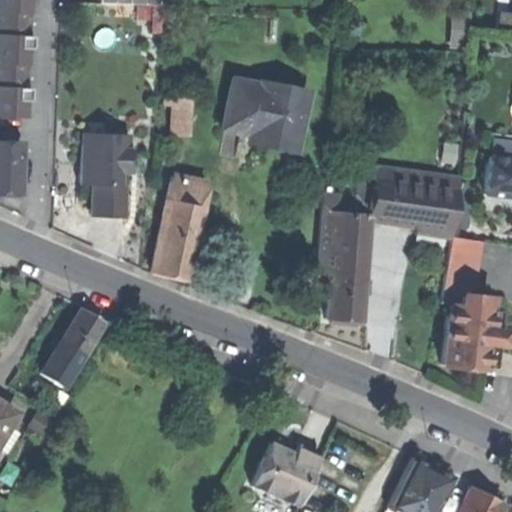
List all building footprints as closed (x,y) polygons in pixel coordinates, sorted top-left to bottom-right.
[(0,0),(0,115),(22,116),(26,0),(0,0)] [(267,138),(293,144),(305,91),(283,87),(282,93),(270,90),(270,87),(231,78),(221,128),(255,135),(253,143),(259,145),(265,146),(267,138)] [(170,134),(187,135),(188,100),(171,99),(170,134)] [(81,122),(81,134),(104,134),(105,123),(81,122)] [(104,134),(81,134),(79,183),(91,183),(117,184),(118,160),(126,160),(126,135),(104,134)] [(19,138),(0,137),(0,192),(18,193),(19,138)] [(511,141),(487,138),(484,160),(511,163),(511,141)] [(511,163),(484,160),(479,198),(511,201),(511,163)] [(362,165),(358,197),(370,198),(372,179),(433,187),(435,175),(362,165)] [(169,175),(165,198),(200,205),(205,182),(169,175)] [(435,175),(433,187),(456,190),(458,179),(435,175)] [(433,187),(372,179),(370,198),(367,216),(367,218),(410,224),(428,227),(427,232),(450,235),(456,190),(433,187)] [(124,184),(117,184),(91,183),(90,215),(105,215),(123,216),(124,184)] [(324,194),(322,211),(350,214),(351,196),(324,194)] [(351,196),(350,214),(367,216),(370,198),(358,197),(351,196)] [(166,275),(186,279),(200,205),(165,198),(151,272),(166,275)] [(350,214),(322,211),(319,253),(330,254),(364,257),(367,218),(367,216),(350,214)] [(450,239),(442,284),(462,288),(471,289),(479,243),(450,239)] [(316,286),(327,287),(330,254),(319,253),(316,286)] [(358,322),(364,257),(330,254),(327,287),(325,318),(358,322)] [(438,304),(444,305),(456,305),(457,295),(462,295),(462,288),(442,284),(438,304)] [(457,295),(456,305),(487,307),(487,297),(462,295),(457,295)] [(456,305),(444,305),(440,364),(461,365),(483,367),(485,341),(485,326),(487,307),(456,305)] [(501,327),(502,308),(487,307),(485,326),(501,327)] [(62,361),(73,367),(97,326),(94,321),(88,317),(81,313),(74,314),(51,354),(62,361)] [(500,342),(501,327),(485,326),(485,341),(500,342)] [(52,378),(62,361),(51,354),(40,371),(52,378)] [(44,411),(55,417),(66,399),(55,393),(44,411)] [(0,435),(1,435),(6,426),(13,414),(0,405),(0,435)] [(15,431),(6,426),(1,435),(10,440),(15,431)] [(10,440),(1,435),(0,435),(0,447),(4,450),(10,440)] [(295,503),(297,504),(315,463),(293,453),(269,442),(250,483),(252,483),(295,503)] [(297,445),(293,453),(315,463),(318,454),(308,450),(297,445)] [(393,489),(434,509),(449,477),(427,466),(409,457),(393,489)] [(294,506),(295,503),(252,483),(250,486),(294,506)] [(494,511),(498,504),(481,495),(467,488),(455,511),(494,511)] [(432,511),(434,509),(393,489),(385,507),(395,511),(432,511)]
